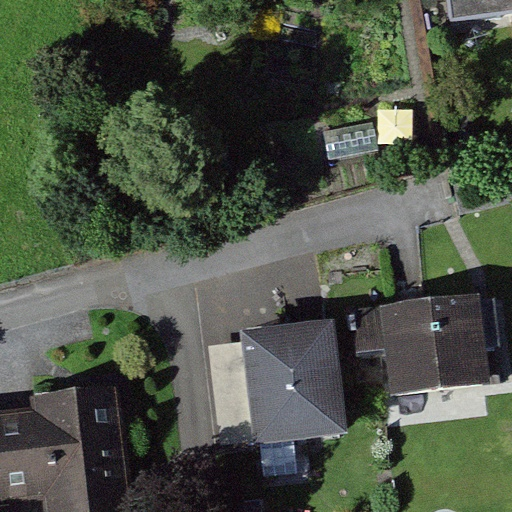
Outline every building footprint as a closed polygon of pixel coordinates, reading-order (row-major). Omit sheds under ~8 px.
[(511,0),(455,0),(459,21),(511,12),(511,0)] [(501,301),(363,316),(367,353),(389,350),(395,404),(498,393),(493,352),(506,350),(501,301)] [(317,327),(243,335),(245,349),(220,351),(229,442),(256,439),(258,452),(353,442),(341,325),(317,327)] [(95,398),(0,417),(0,511),(86,511),(116,506),(95,398)] [(511,511),(511,498),(443,508),(443,511),(511,511)] [(268,511),(268,502),(245,505),(246,511),(268,511)]
